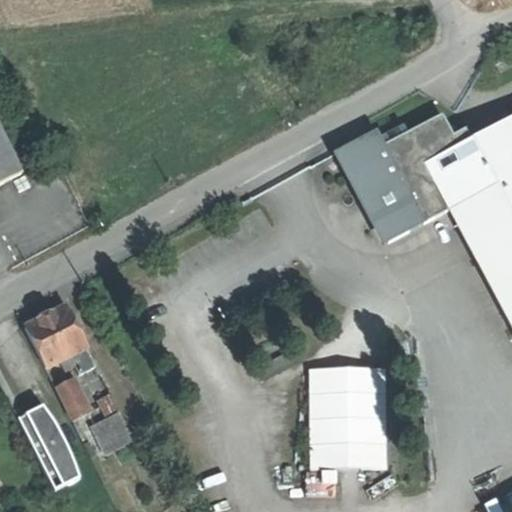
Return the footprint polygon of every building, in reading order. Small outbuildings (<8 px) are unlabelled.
[(385,133),(373,140),(372,141),(412,217),(441,202),(422,164),(465,142),(449,112),(435,109),(411,121),(385,133)] [(511,117),(465,142),(422,164),(441,202),(511,333),(511,117)] [(0,181),(22,170),(0,123),(0,181)] [(348,133),(328,144),(355,195),(351,197),(359,212),(363,210),(377,236),(412,217),(372,141),(373,140),(365,125),(348,133)] [(45,320),(23,331),(44,370),(67,359),(81,351),(86,348),(66,310),(45,320)] [(81,351),(67,359),(78,379),(92,370),(81,351)] [(316,469),(394,467),(391,366),(313,368),(316,469)] [(69,383),(54,391),(71,424),(85,417),(69,383)] [(42,408),(17,420),(41,469),(52,494),(77,483),(63,443),(42,408)] [(115,420),(91,430),(103,459),(127,447),(115,420)]
